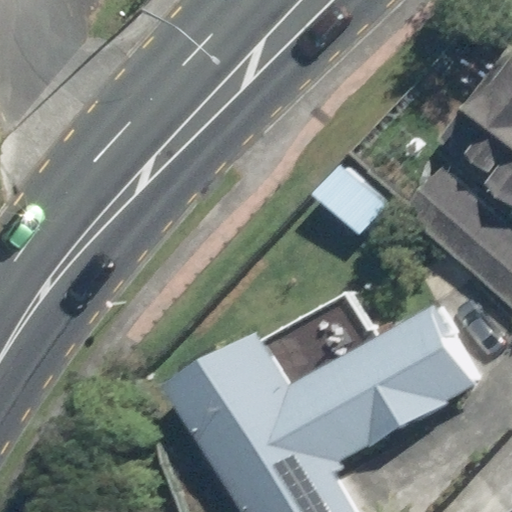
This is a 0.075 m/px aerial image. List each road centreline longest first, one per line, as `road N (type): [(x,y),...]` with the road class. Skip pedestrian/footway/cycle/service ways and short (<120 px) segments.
road 1 (secondary): [(313,0),(99,223),(0,354)]
road 2 (track): [(141,178),(58,48),(45,0)]
